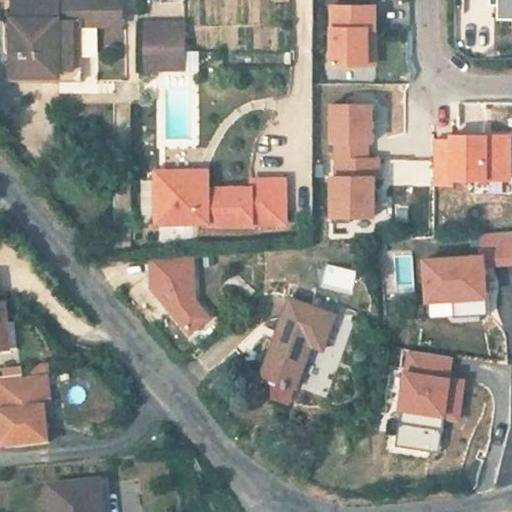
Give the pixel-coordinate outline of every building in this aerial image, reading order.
[(83,19),(122,19),(122,0),(13,0),(14,75),(58,74),(58,81),(83,80),(83,19)] [(511,0),(497,0),(498,5),(498,18),(511,18),(511,0)] [(333,6),(333,64),(369,64),(369,35),(376,35),(376,5),(333,6)] [(144,24),(144,70),(146,70),(146,59),(159,59),(159,70),(195,69),(195,52),(183,52),(182,24),(144,24)] [(146,59),(146,70),(159,70),(159,59),(146,59)] [(366,81),(366,67),(337,67),(337,81),(366,81)] [(373,105),(332,105),(332,143),(335,143),(368,143),(373,143),(373,105)] [(510,180),(510,135),(452,135),(452,140),(452,180),(453,180),(510,180)] [(452,180),(452,140),(434,140),(434,185),(453,184),(453,180),(452,180)] [(368,143),(335,143),(335,160),(368,160),(368,143)] [(375,176),(375,178),(379,178),(379,160),(368,160),(335,160),(335,177),(375,176)] [(263,180),(251,181),(252,189),(247,189),(209,190),(209,171),(157,172),(158,223),(209,223),(209,226),(247,225),(263,225),(287,224),(286,180),(263,180)] [(332,223),(349,223),(349,217),(375,217),(375,178),(375,176),(335,177),(332,177),(332,223)] [(143,218),(153,218),(152,180),(142,181),(143,218)] [(486,301),(484,267),(511,265),(511,233),(478,235),(479,256),(420,259),(422,305),(486,301)] [(150,290),(189,339),(216,317),(197,301),(195,259),(149,263),(150,290)] [(233,272),(215,290),(234,311),(247,299),(255,291),(247,284),(233,272)] [(290,299),(263,375),(296,387),(311,345),(324,349),(337,314),(309,305),(313,293),(295,288),(291,298),(290,299)] [(0,353),(5,353),(3,328),(11,327),(9,308),(0,308),(0,353)] [(5,353),(14,352),(11,327),(3,328),(5,353)] [(464,380),(451,379),(454,357),(407,350),(403,375),(401,374),(397,412),(441,417),(441,420),(458,422),(464,380)] [(41,377),(45,411),(52,410),(47,376),(41,377)] [(0,411),(5,449),(50,443),(45,411),(41,377),(0,381),(0,411)] [(104,511),(102,485),(57,489),(58,511),(104,511)]
